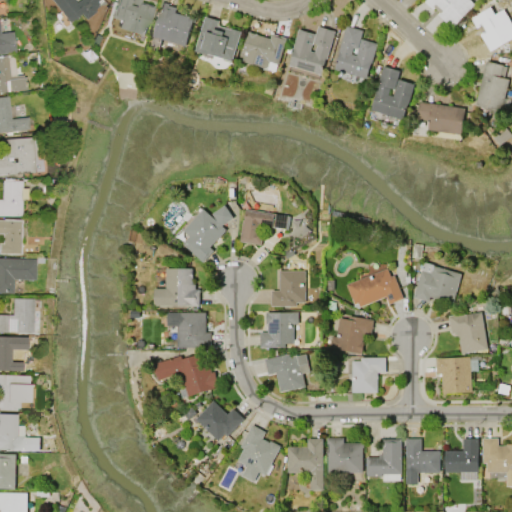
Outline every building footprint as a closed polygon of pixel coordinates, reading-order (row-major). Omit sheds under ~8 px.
[(67,24),(47,0),(99,0),(80,15),(80,14),(67,24)] [(115,0),(130,0),(131,1),(131,0),(140,0),(140,3),(153,7),(144,36),(118,29),(120,21),(110,19),(115,0)] [(424,1),(424,0),(471,0),(475,3),(452,27),(437,13),(439,11),(435,7),(433,9),(424,1)] [(162,3),(177,7),(175,12),(193,18),(185,46),(152,36),(162,3)] [(490,51),(480,34),(484,32),(480,26),(477,28),(471,18),(491,7),(495,14),(504,9),(511,23),(511,45),(511,46),(508,41),(490,51)] [(240,30),(232,61),(208,54),(208,55),(194,51),(205,16),(219,20),(217,25),(230,29),(231,28),(240,30)] [(346,25),(363,30),(360,39),(377,43),(372,63),(370,63),(366,78),(334,69),(346,25)] [(320,74),(288,65),(293,48),(292,48),(298,29),(315,34),(317,26),(334,31),(326,58),(325,58),(320,74)] [(286,37),(279,64),(269,61),(267,68),(238,60),(241,51),(242,51),(248,31),(270,37),(271,33),(286,37)] [(0,54),(0,32),(11,32),(13,53),(0,54)] [(27,90),(9,92),(7,81),(5,82),(6,92),(0,92),(0,58),(1,58),(7,57),(9,77),(23,75),(23,78),(25,77),(27,90)] [(475,105),(486,60),(503,65),(500,77),(509,79),(501,112),(475,105)] [(383,65),(400,71),(398,78),(415,83),(409,103),(407,102),(402,119),(371,109),(376,92),(375,92),(383,65)] [(0,132),(0,98),(8,97),(10,113),(25,111),(26,118),(28,118),(29,129),(20,131),(20,132),(12,133),(12,131),(0,132)] [(420,101),(464,108),(461,134),(427,129),(428,120),(417,119),(420,101)] [(33,137),(36,173),(0,175),(0,159),(2,159),(1,140),(33,137)] [(22,216),(0,216),(0,200),(2,200),(2,181),(22,181),(22,188),(28,188),(28,200),(22,200),(22,216)] [(225,229),(209,246),(213,250),(202,262),(182,243),(189,236),(182,229),(202,208),(215,220),(216,220),(211,213),(224,204),(233,217),(221,225),(225,229)] [(261,245),(240,241),(246,208),(287,216),(285,229),(264,225),(261,245)] [(22,220),(21,255),(0,254),(0,243),(1,243),(2,234),(0,234),(0,220),(3,220),(22,220)] [(0,293),(0,259),(35,259),(35,280),(13,280),(13,293),(0,293)] [(424,261),(435,264),(434,265),(461,273),(452,304),(441,301),(442,300),(429,296),(428,301),(413,297),(424,261)] [(165,268),(192,268),(192,278),(192,284),(195,284),(195,289),(199,289),(199,305),(190,306),(190,305),(154,305),(154,288),(166,288),(165,268)] [(346,284),(387,268),(390,276),(394,275),(403,298),(389,303),(386,296),(359,306),(358,302),(354,304),(346,284)] [(279,270),(305,270),(305,302),(296,302),(296,305),(271,305),(271,290),(279,290),(279,270)] [(33,299),(32,333),(15,333),(15,332),(8,332),(8,333),(0,332),(0,315),(12,316),(12,298),(33,299)] [(451,333),(448,316),(461,314),(481,311),(487,348),(464,352),(465,353),(461,354),(458,336),(457,336),(456,332),(451,333)] [(166,312),(205,312),(205,332),(210,332),(210,347),(177,347),(176,325),(166,325),(166,312)] [(260,347),(260,332),(267,332),(267,323),(265,323),(265,312),(298,312),(298,323),(293,323),(293,343),(284,343),(284,347),(260,347)] [(349,315),(373,319),(370,337),(362,336),(362,341),(363,342),(362,352),(329,347),(331,335),(336,336),(339,317),(348,318),(349,315)] [(0,337),(11,337),(11,349),(13,349),(13,362),(23,362),(23,372),(10,371),(0,371),(0,337)] [(159,380),(154,363),(181,355),(182,359),(205,352),(211,372),(214,371),(219,386),(187,395),(181,373),(159,380)] [(276,373),(268,375),(264,359),(289,353),(290,357),(305,354),(309,371),(302,373),(305,386),(280,392),(276,373)] [(436,373),(435,358),(469,356),(470,359),(477,359),(478,371),(470,371),(471,391),(446,393),(446,394),(442,394),(441,373),(436,373)] [(377,392),(352,392),(352,360),(361,360),(361,357),(385,357),(385,372),(377,372),(377,392)] [(0,375),(27,376),(27,382),(7,382),(7,384),(29,385),(27,402),(18,403),(18,409),(16,409),(15,411),(0,411),(0,375)] [(218,440),(195,418),(213,400),(227,413),(232,408),(243,418),(226,436),(224,433),(218,440)] [(0,414),(18,415),(18,426),(23,426),(23,438),(17,438),(16,450),(0,450),(0,414)] [(240,446),(252,425),(265,432),(262,438),(269,442),(270,441),(280,446),(265,474),(259,471),(254,481),(242,475),(247,465),(237,460),(244,448),(240,446)] [(327,437),(343,437),(343,442),(363,442),(363,447),(362,447),(362,472),(327,472),(327,443),(327,437)] [(440,450),(440,471),(417,471),(417,483),(405,483),(405,438),(421,437),(421,450),(440,450)] [(288,472),(288,446),(307,446),(307,438),(323,438),(323,490),(312,490),(312,488),(310,488),(310,472),(288,472)] [(382,438),(401,438),(402,473),(400,473),(400,480),(383,480),(383,476),(366,476),(366,457),(379,457),(379,454),(382,454),(382,449),(381,449),(381,440),(382,440),(382,438)] [(445,472),(445,451),(463,450),(463,438),(478,438),(478,471),(477,471),(477,479),(461,479),(461,472),(445,472)] [(482,463),(483,438),(497,438),(497,445),(505,445),(506,444),(511,444),(511,486),(506,486),(506,471),(486,471),(486,463),(482,463)] [(0,487),(0,453),(16,454),(15,488),(0,487)] [(0,492),(27,492),(27,511),(1,511),(1,509),(0,508),(0,492)]
